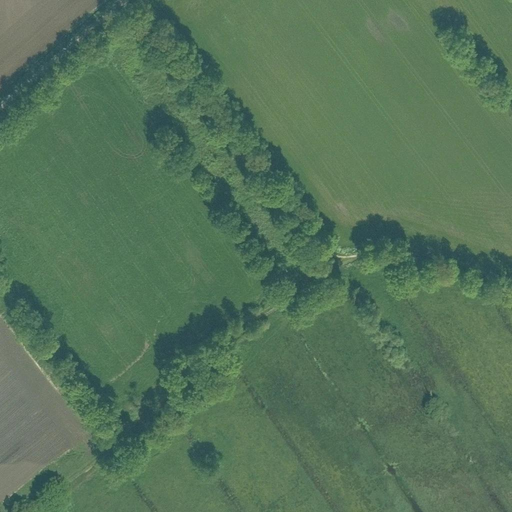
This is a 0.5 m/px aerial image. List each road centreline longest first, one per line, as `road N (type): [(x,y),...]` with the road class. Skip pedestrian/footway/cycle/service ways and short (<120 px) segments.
road 1 (track): [(335,256),(251,317),(27,511)]
road 2 (unclassified): [(0,106),(124,0)]
